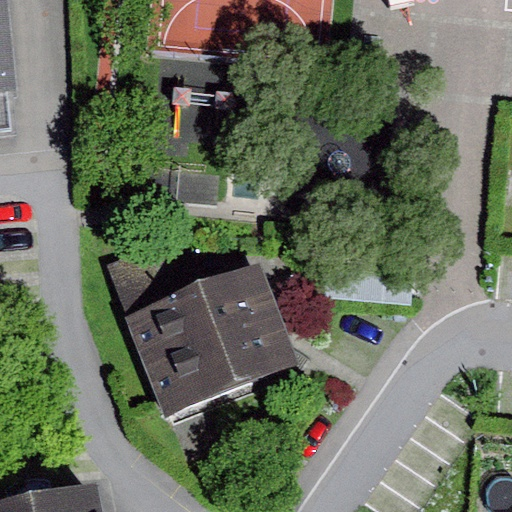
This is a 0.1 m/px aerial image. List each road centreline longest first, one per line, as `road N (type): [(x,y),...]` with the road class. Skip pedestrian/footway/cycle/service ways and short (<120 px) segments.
road 1 (unknown): [(430,365),(470,0)]
road 2 (unknown): [(53,184),(26,0)]
